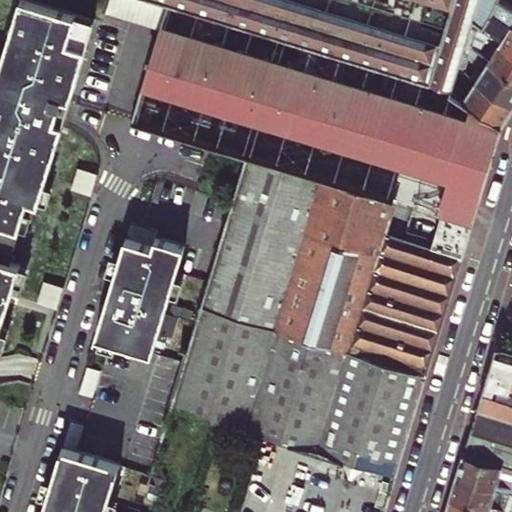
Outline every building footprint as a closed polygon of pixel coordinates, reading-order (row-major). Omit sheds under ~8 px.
[(0,221),(19,227),(28,197),(39,200),(87,45),(69,40),(78,13),(36,0),(22,0),(0,72),(0,221)] [(168,0),(169,0),(249,23),(455,83),(457,79),(460,68),(463,59),(467,46),(473,28),(476,18),(488,26),(494,11),(511,23),(511,5),(503,0),(168,0)] [(488,26),(505,37),(501,44),(511,50),(511,23),(494,11),(488,26)] [(96,17),(78,13),(69,40),(87,45),(96,17)] [(476,18),(473,28),(479,30),(485,34),(488,26),(476,18)] [(467,46),(473,48),(479,30),(473,28),(467,46)] [(511,50),(501,44),(490,62),(489,62),(511,76),(511,50)] [(463,59),(469,61),(473,48),(467,46),(463,59)] [(466,70),(469,61),(463,59),(460,68),(466,70)] [(511,103),(511,76),(489,62),(478,80),(477,81),(511,103)] [(502,125),(511,109),(511,103),(477,81),(463,72),(454,87),(462,94),(467,98),(502,125)] [(178,406),(249,427),(279,329),(351,350),(388,232),(398,200),(253,156),(178,406)] [(19,227),(0,221),(0,253),(13,258),(19,227)] [(388,232),(351,350),(427,372),(461,254),(388,232)] [(128,238),(98,335),(153,352),(172,291),(180,294),(186,277),(176,275),(185,246),(160,238),(157,247),(128,238)] [(0,344),(7,347),(13,328),(6,326),(19,285),(27,288),(34,264),(13,258),(0,253),(0,344)] [(249,427),(396,471),(427,372),(351,350),(279,329),(249,427)] [(479,406),(511,415),(511,347),(498,343),(479,406)] [(464,452),(511,466),(511,415),(479,406),(464,452)] [(104,511),(120,463),(62,445),(42,511),(104,511)] [(511,466),(464,452),(457,476),(511,493),(511,466)] [(511,511),(511,493),(457,476),(450,498),(498,511),(511,511)] [(384,508),(389,494),(379,491),(374,506),(384,508)] [(498,511),(450,498),(446,511),(498,511)]
